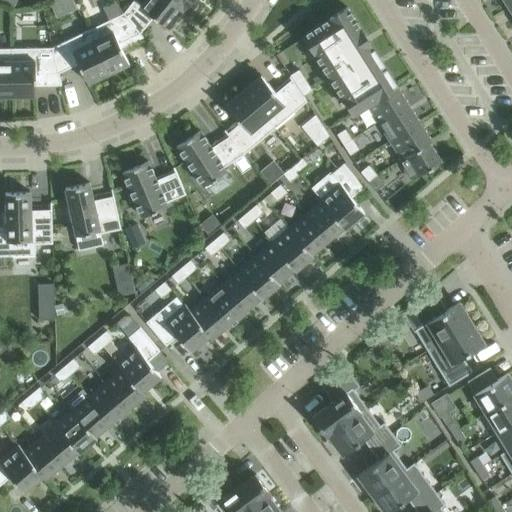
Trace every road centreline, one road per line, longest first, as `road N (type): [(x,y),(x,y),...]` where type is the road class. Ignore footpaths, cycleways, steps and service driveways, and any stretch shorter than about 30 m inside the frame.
road 1 (residential): [(0,147),(71,141),(146,110),(208,62),(252,0)]
road 2 (residential): [(270,399),(460,228)]
road 3 (residential): [(382,0),(504,189)]
road 4 (residential): [(353,511),(270,399)]
road 5 (residential): [(145,511),(245,422)]
